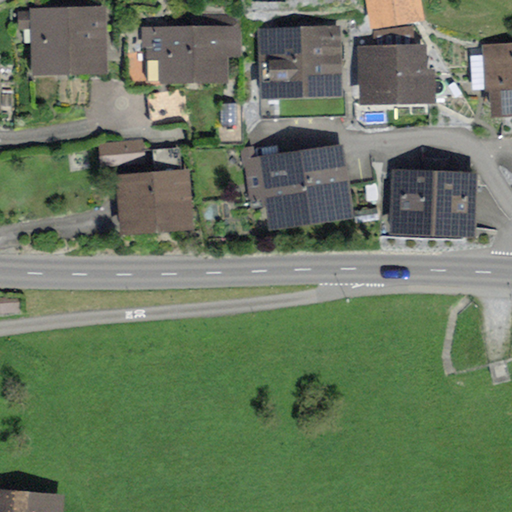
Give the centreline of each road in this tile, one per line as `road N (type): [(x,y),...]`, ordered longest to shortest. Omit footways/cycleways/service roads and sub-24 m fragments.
road 1 (residential): [(0,329),(270,302),(339,290),(382,268)]
road 2 (primary): [(382,268),(0,271)]
road 3 (primary): [(511,273),(382,268)]
